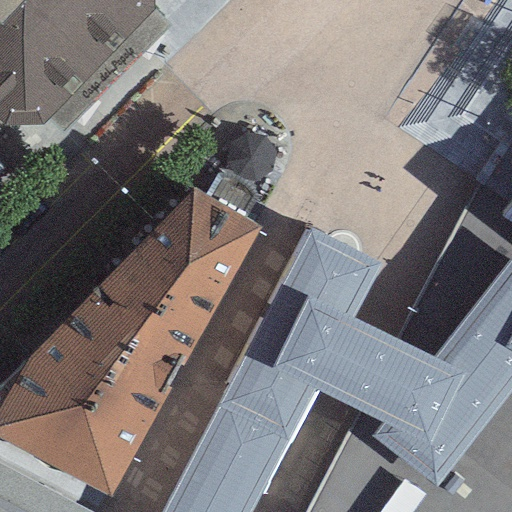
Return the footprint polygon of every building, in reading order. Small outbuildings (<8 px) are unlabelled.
[(0,0),(0,128),(5,133),(43,133),(156,16),(154,0),(0,0)] [(263,233),(190,191),(30,351),(0,406),(0,440),(111,504),(263,233)] [(307,234),(163,511),(240,511),(308,381),(345,400),(365,410),(391,423),(435,446),(468,380),(435,363),(427,359),(398,344),(380,335),(360,324),(386,274),(307,234)] [(511,263),(435,363),(468,380),(435,446),(391,423),(371,443),(437,489),(511,393),(511,263)] [(0,511),(84,511),(0,465),(0,511)]
